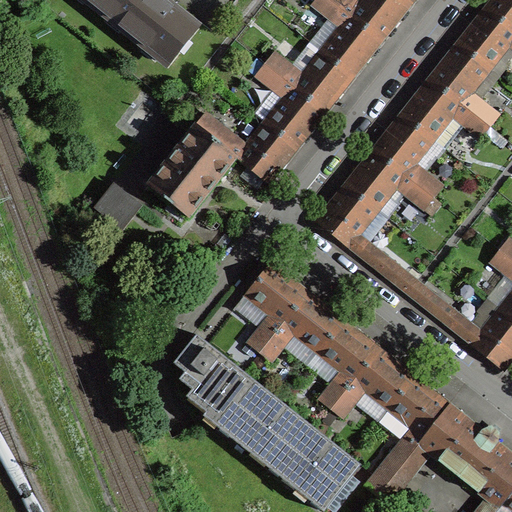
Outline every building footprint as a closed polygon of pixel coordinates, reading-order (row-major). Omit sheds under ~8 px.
[(87,0),(168,64),(198,26),(164,0),(87,0)] [(321,50),(354,76),(363,65),(382,41),(330,0),(315,0),(312,5),(339,26),(321,50)] [(330,0),(382,41),(389,32),(411,5),(403,0),(360,0),(358,3),(355,0),(330,0)] [(511,0),(491,0),(486,7),(511,28),(511,0)] [(511,28),(486,7),(465,33),(457,43),(474,56),(491,69),(509,46),(511,47),(511,28)] [(490,127),(499,115),(482,101),(472,93),(491,69),(474,56),(457,43),(438,67),(429,78),(490,127)] [(321,50),(302,74),(275,52),(265,64),(326,112),(335,101),(354,76),(321,50)] [(264,121),(298,147),(307,136),(326,112),(265,64),(256,76),(283,98),(264,121)] [(490,127),(429,78),(408,105),(401,114),(434,141),(453,117),(463,125),(480,139),(490,127)] [(197,125),(236,156),(269,183),(279,171),(298,147),(264,121),(246,144),(207,113),(197,125)] [(434,141),(401,114),(382,138),(373,149),(434,198),(443,186),(426,172),(416,164),(434,141)] [(206,194),(236,156),(197,125),(196,124),(148,185),(188,217),(206,194)] [(424,210),(434,198),(373,149),(353,174),(345,185),(378,211),(397,188),(406,196),(424,210)] [(121,228),(131,216),(118,206),(127,194),(114,184),(95,208),(121,228)] [(407,293),(417,280),(359,235),(378,211),(345,185),(325,209),(316,221),(407,293)] [(511,240),(509,238),(500,250),(511,259),(511,240)] [(511,259),(500,250),(490,262),(506,274),(511,279),(511,291),(499,307),(511,317),(511,259)] [(248,343),(260,352),(308,291),(286,274),(272,263),(246,296),(270,315),(248,343)] [(417,280),(407,293),(410,296),(413,298),(423,285),(420,282),(417,280)] [(511,359),(511,317),(499,307),(481,331),(423,285),(413,298),(504,370),(509,363),(511,359)] [(293,334),(317,353),(344,319),(323,303),(308,291),(260,352),(272,361),(293,334)] [(319,399),(331,408),(379,348),(358,331),(344,319),(317,353),(341,372),(319,399)] [(324,511),(346,484),(337,477),(348,462),(220,360),(204,348),(208,343),(197,334),(174,363),(185,372),(179,379),(192,389),(191,390),(211,406),(208,408),(222,419),(217,426),(233,439),(238,432),(272,459),(266,465),(282,478),(287,471),(313,492),(308,499),(324,511)] [(394,359),(379,348),(331,408),(343,418),(364,390),(388,409),(414,376),(394,359)] [(429,387),(414,376),(388,409),(411,428),(366,485),(378,495),(402,465),(450,404),(429,387)] [(402,465),(414,474),(431,454),(487,498),(475,511),(494,511),(503,502),(511,490),(511,453),(497,441),(499,432),(495,429),(491,427),(483,430),(450,404),(402,465)] [(511,490),(503,502),(511,508),(511,490)]
